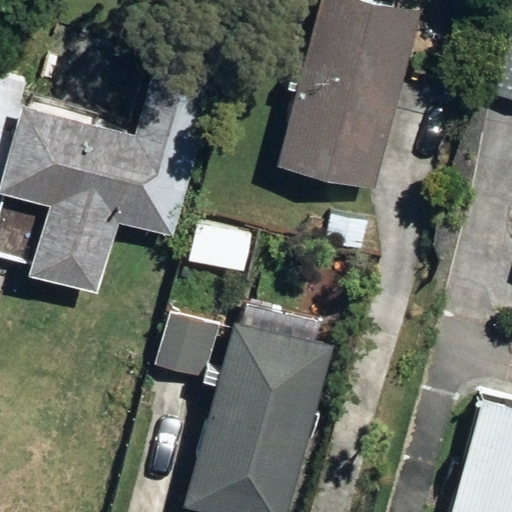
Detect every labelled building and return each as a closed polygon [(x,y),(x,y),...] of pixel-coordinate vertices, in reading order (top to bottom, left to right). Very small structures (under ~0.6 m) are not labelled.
[(0,242),(102,271),(122,202),(176,217),(235,13),(188,0),(169,0),(138,112),(25,80),(17,109),(0,104),(0,242)] [(320,0),(282,144),(379,170),(422,0),(320,0)] [(511,7),(493,78),(511,83),(511,7)] [(370,209),(333,201),(327,229),(363,237),(370,209)] [(191,246),(245,259),(254,221),(200,208),(191,246)] [(207,372),(221,310),(171,299),(158,361),(207,372)] [(188,489),(277,511),(286,511),(336,327),(239,300),(188,489)] [(511,511),(511,387),(485,380),(449,511),(511,511)]
